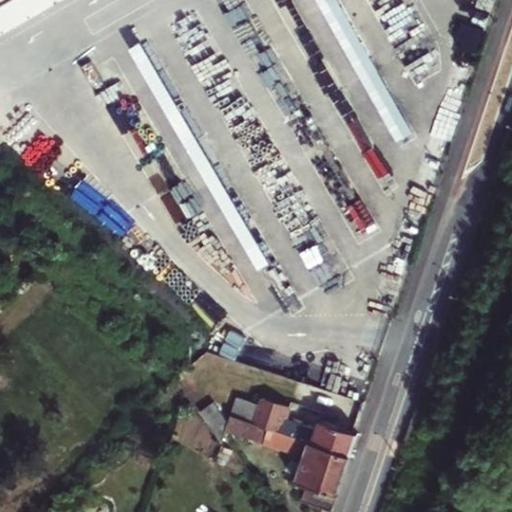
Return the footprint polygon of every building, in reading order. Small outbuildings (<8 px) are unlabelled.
[(0,0),(0,28),(50,0),(0,0)] [(295,402),(265,391),(259,410),(254,422),(305,440),(309,429),(288,421),(295,402)] [(259,410),(235,401),(229,414),(254,422),(259,410)] [(229,414),(225,427),(305,456),(310,442),(305,440),(254,422),(229,414)] [(305,440),(310,442),(352,456),(357,444),(361,432),(356,431),(324,419),(319,432),(309,429),(305,440)] [(332,511),(338,495),(352,456),(310,442),(305,456),(300,469),(296,466),(291,479),(309,486),(304,502),(332,511)]
